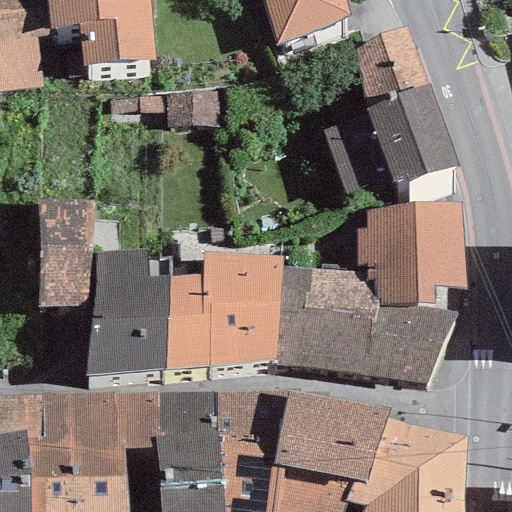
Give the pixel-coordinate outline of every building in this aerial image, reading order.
[(46,0),(0,0),(0,91),(42,87),(35,38),(48,37),(49,28),(46,0)] [(155,61),(149,0),(46,0),(49,28),(78,25),(82,67),(155,61)] [(263,0),(276,44),(349,15),(344,0),(263,0)] [(406,27),(353,49),(367,108),(429,84),(406,27)] [(458,167),(429,84),(367,108),(369,116),(321,132),(345,197),(391,180),(395,188),(458,167)] [(222,93),(166,95),(166,114),(166,129),(224,128),(222,93)] [(107,115),(166,114),(166,95),(107,99),(107,115)] [(93,202),(36,200),(37,309),(88,306),(93,202)] [(460,203),(365,210),(366,229),(356,230),(356,273),(367,273),(365,279),(373,279),(375,301),(379,301),(379,306),(434,304),(434,287),(465,291),(460,203)] [(144,250),(95,253),(86,377),(86,391),(159,387),(159,371),(164,371),(167,276),(147,277),(144,250)] [(201,275),(167,276),(164,371),(159,371),(159,387),(272,377),(273,365),(281,268),(281,257),(203,252),(201,275)] [(356,273),(281,268),(273,365),(424,384),(458,315),(414,308),(379,308),(379,301),(375,301),(373,279),(365,279),(367,273),(356,273)] [(386,408),(287,391),(217,394),(216,435),(278,441),(273,465),(352,479),(359,481),(366,482),(386,420),(389,409),(386,408)] [(157,393),(41,395),(44,438),(26,436),(26,511),(127,511),(123,450),(155,449),(154,436),(158,436),(157,393)] [(155,449),(158,484),(221,482),(216,435),(217,394),(157,393),(158,436),(154,436),(155,449)] [(41,395),(0,396),(0,511),(26,511),(26,436),(44,438),(41,395)] [(462,511),(465,438),(386,420),(366,482),(359,481),(352,479),(343,501),(347,502),(350,503),(353,503),(351,511),(462,511)] [(343,501),(352,479),(273,465),(278,441),(216,435),(221,482),(223,511),(343,511),(347,502),(343,501)] [(223,511),(221,482),(158,484),(160,511),(223,511)]
